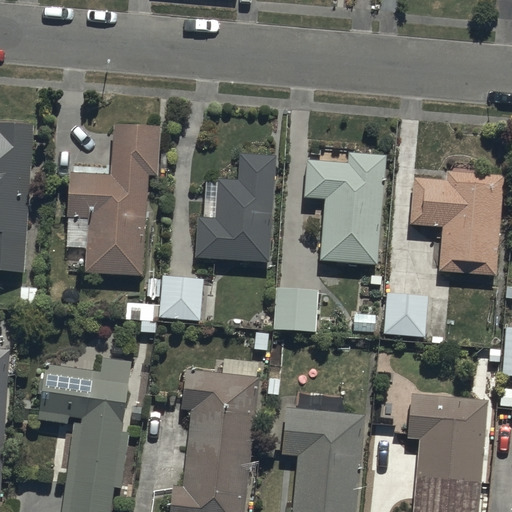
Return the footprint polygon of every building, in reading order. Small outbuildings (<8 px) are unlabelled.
[(0,275),(26,277),(35,131),(0,128),(0,275)] [(143,280),(149,177),(156,177),(158,132),(114,130),(112,175),(72,173),(69,222),(91,223),(88,277),(143,280)] [(321,265),(340,266),(378,269),(385,159),(348,157),(347,167),(328,165),(307,164),(306,201),(326,202),(321,265)] [(214,264),(237,265),(271,267),(276,160),(242,158),(240,183),(218,182),(216,222),(199,221),(197,263),(214,264)] [(440,278),(497,282),(505,180),(447,176),(446,183),(414,181),(411,227),(443,229),(440,278)] [(162,280),(160,320),(203,322),(204,282),(162,280)] [(37,288),(20,288),(19,314),(37,314),(37,288)] [(275,289),(273,333),(315,335),(317,291),(275,289)] [(428,298),(386,295),(383,339),(425,341),(428,298)] [(377,312),(352,311),(351,333),(375,335),(377,312)] [(511,332),(506,332),(502,379),(511,379),(511,332)] [(0,511),(1,511),(10,354),(0,353),(0,511)] [(103,361),(101,374),(47,366),(38,426),(74,431),(63,511),(113,511),(132,364),(103,361)] [(245,511),(257,379),(197,374),(187,373),(183,413),(193,414),(187,490),(174,489),(171,511),(245,511)] [(511,411),(511,392),(499,392),(498,411),(511,411)] [(477,511),(487,406),(426,400),(411,400),(409,442),(423,443),(416,511),(477,511)] [(294,511),(356,511),(365,421),(316,416),(302,415),(286,414),(282,462),(298,464),(294,511)]
